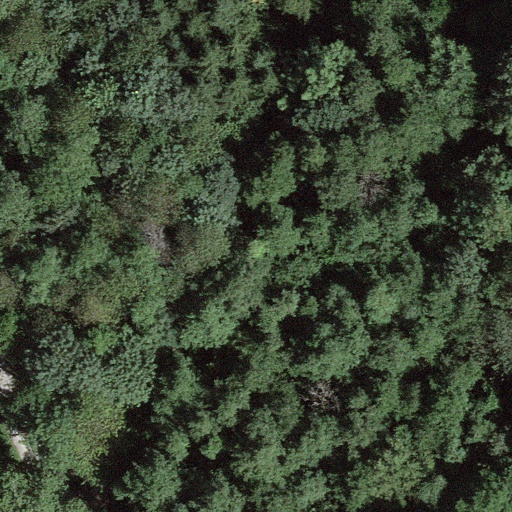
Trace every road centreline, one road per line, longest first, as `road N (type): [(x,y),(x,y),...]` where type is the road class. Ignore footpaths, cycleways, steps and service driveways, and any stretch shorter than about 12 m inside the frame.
road 1 (track): [(120,511),(292,139),(313,0)]
road 2 (track): [(83,511),(0,357)]
